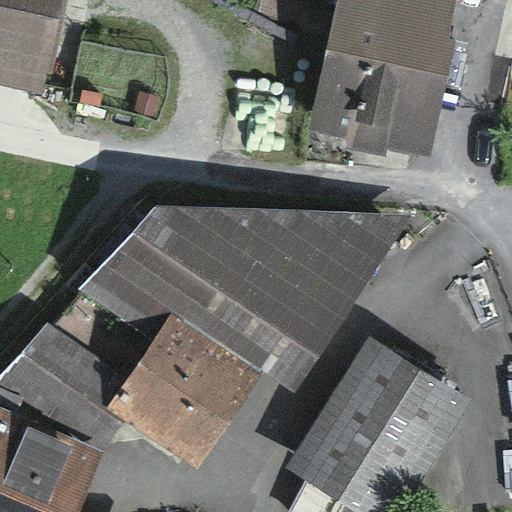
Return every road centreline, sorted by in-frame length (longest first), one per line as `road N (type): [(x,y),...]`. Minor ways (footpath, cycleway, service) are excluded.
road 1 (track): [(151,143),(0,324)]
road 2 (track): [(0,121),(151,143)]
